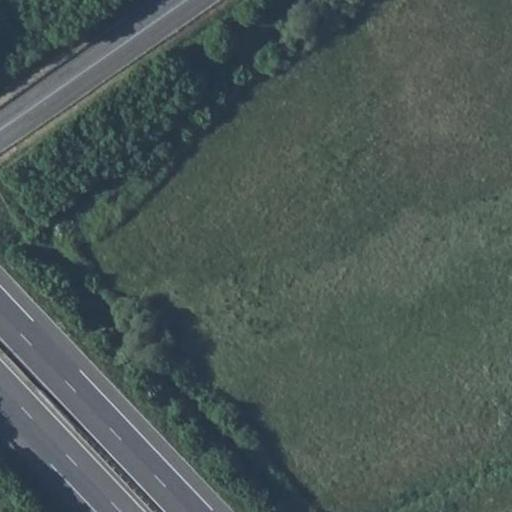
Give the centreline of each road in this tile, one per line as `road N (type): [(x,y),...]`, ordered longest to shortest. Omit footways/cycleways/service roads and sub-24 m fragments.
road 1 (motorway): [(191,511),(0,310)]
road 2 (tertiary): [(0,131),(197,0)]
road 3 (motorway): [(0,383),(121,511)]
